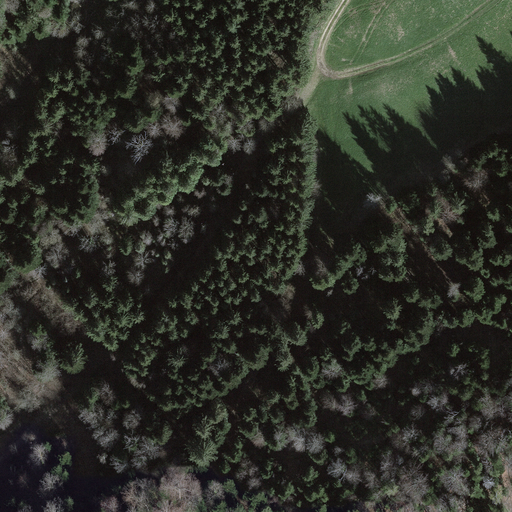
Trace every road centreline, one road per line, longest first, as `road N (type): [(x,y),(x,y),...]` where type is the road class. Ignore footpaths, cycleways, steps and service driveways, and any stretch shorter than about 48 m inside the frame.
road 1 (track): [(0,455),(198,248),(252,148),(309,86),(345,0)]
road 2 (track): [(0,289),(260,138)]
road 3 (trunk): [(416,0),(511,180)]
road 4 (track): [(316,70),(335,75),(372,66),(429,43),(493,0)]
road 5 (track): [(0,82),(92,0)]
